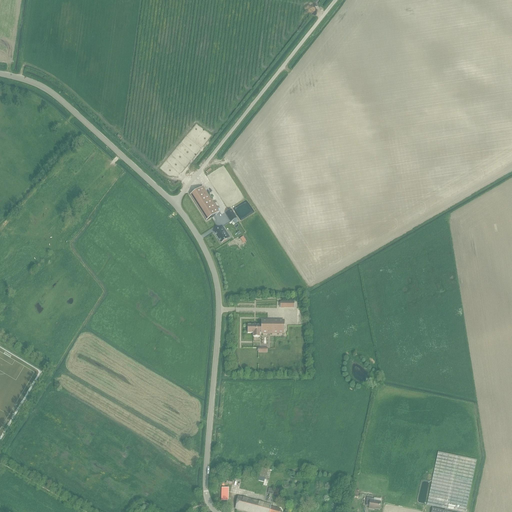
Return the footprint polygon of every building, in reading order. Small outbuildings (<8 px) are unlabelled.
[(199,209),(206,221),(215,215),(219,212),(203,187),(190,195),(199,209)] [(216,216),(215,215),(206,221),(211,228),(216,225),(214,222),(217,221),(215,218),(215,217),(216,216)] [(221,228),(214,232),(221,243),(227,238),(224,232),(225,231),(223,227),(221,228)] [(284,334),(284,321),(261,321),(261,325),(247,325),(247,333),(253,333),(253,337),(259,337),(259,333),(261,333),(261,334),(284,334)] [(432,508),(431,511),(446,511),(447,511),(447,510),(458,511),(465,511),(476,460),(438,452),(427,505),(444,509),(444,511),(432,508)] [(268,469),(261,468),(259,476),(265,478),(268,469)] [(249,511),(266,511),(268,504),(259,501),(247,498),(238,496),(235,508),(249,511)] [(367,498),(366,506),(369,506),(369,508),(373,509),(379,510),(380,502),(373,501),(374,499),(367,498)]
